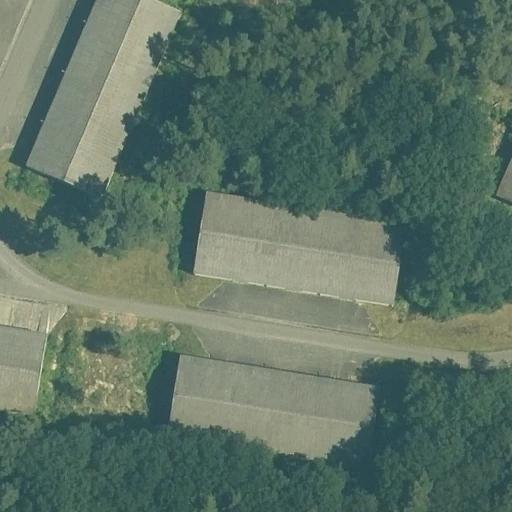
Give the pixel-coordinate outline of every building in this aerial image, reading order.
[(100,0),(22,175),(103,210),(186,25),(130,0),(100,0)] [(511,149),(491,196),(511,205),(511,149)] [(195,200),(184,276),(387,304),(398,228),(195,200)] [(46,339),(0,332),(0,413),(34,418),(46,339)] [(380,392),(174,366),(164,444),(370,470),(380,392)]
